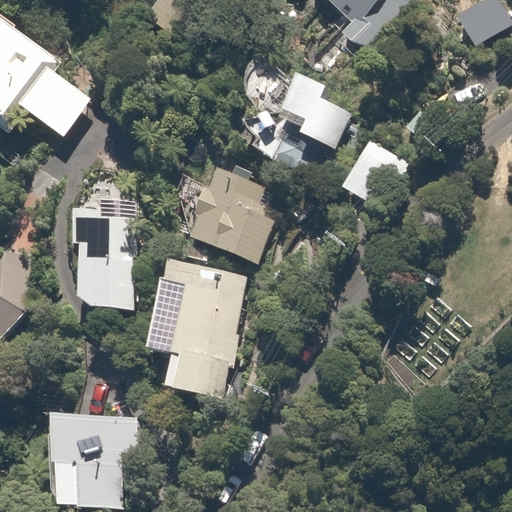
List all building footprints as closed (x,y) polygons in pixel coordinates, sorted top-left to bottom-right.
[(214,0),(167,0),(153,18),(182,41),(214,0)] [(414,0),(335,0),(358,23),(345,35),(360,52),(414,0)] [(0,121),(28,140),(44,117),(78,140),(107,98),(72,75),(79,64),(10,16),(0,30),(0,121)] [(284,169),(312,140),(318,143),(346,153),(362,111),(340,103),(344,93),(314,81),(312,88),(278,60),(277,61),(275,62),(274,63),(272,64),(271,65),(269,66),(268,67),(266,69),(265,70),(264,72),(263,73),(262,75),(261,76),(260,78),(260,80),(259,81),(258,83),(258,85),(257,87),(257,89),(257,90),(257,92),(257,94),(257,96),(257,98),(257,100),(257,101),(258,103),(258,105),(259,107),(260,108),(260,110),(261,112),(262,113),(263,115),(253,125),(272,144),(266,151),(284,169)] [(397,165),(376,153),(353,193),(373,205),(397,165)] [(296,192),(227,171),(204,242),(273,264),(296,192)] [(89,271),(97,271),(96,298),(95,310),(145,313),(148,265),(140,265),(144,203),(108,201),(107,214),(85,213),(82,249),(90,249),(89,271)] [(16,245),(14,299),(0,293),(0,334),(17,340),(29,307),(37,308),(39,246),(16,245)] [(179,261),(162,353),(199,360),(192,396),(230,403),(254,275),(179,261)] [(77,424),(75,511),(135,511),(136,455),(154,455),(155,425),(77,424)]
